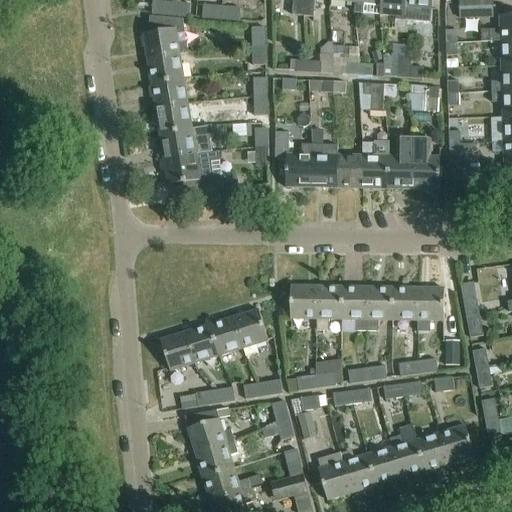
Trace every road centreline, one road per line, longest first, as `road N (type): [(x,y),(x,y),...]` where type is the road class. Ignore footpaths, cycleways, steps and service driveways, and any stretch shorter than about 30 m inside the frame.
road 1 (residential): [(511,241),(126,235)]
road 2 (residential): [(141,511),(122,342),(126,235)]
road 3 (residential): [(126,235),(90,0)]
